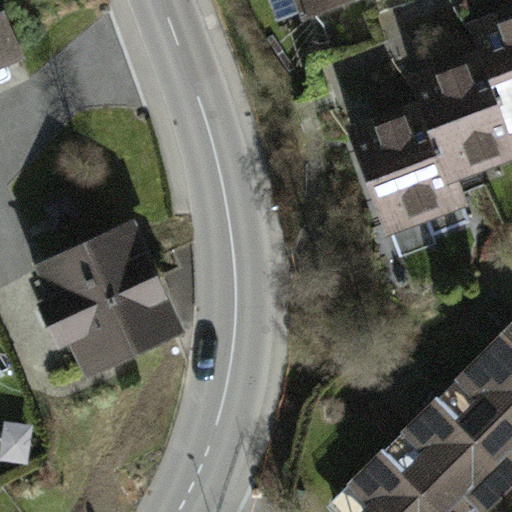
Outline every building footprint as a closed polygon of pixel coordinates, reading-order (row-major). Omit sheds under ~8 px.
[(292,0),(303,32),(397,0),(292,0)] [(454,117),(355,153),(392,254),(478,223),(469,199),(511,183),(511,18),(485,28),(499,65),(442,86),(454,117)] [(0,108),(34,94),(7,32),(0,35),(0,108)] [(141,239),(34,287),(83,393),(189,346),(141,239)] [(511,342),(334,511),(494,511),(511,495),(511,342)]
